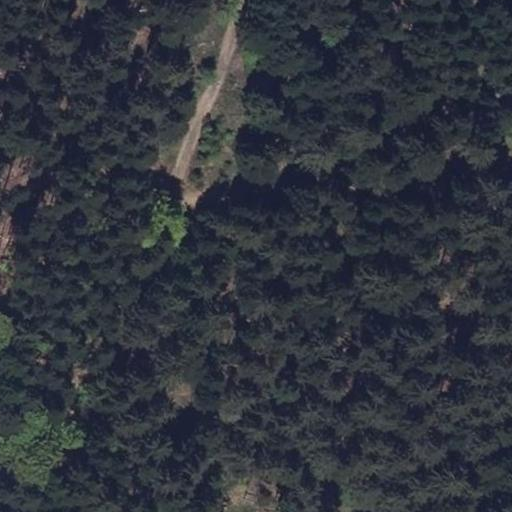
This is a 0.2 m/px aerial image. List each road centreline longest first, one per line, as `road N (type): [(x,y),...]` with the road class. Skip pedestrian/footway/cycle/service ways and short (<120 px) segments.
road 1 (track): [(228,0),(165,244),(89,374),(40,431),(0,452)]
road 2 (track): [(165,244),(330,171),(438,110),(511,54)]
